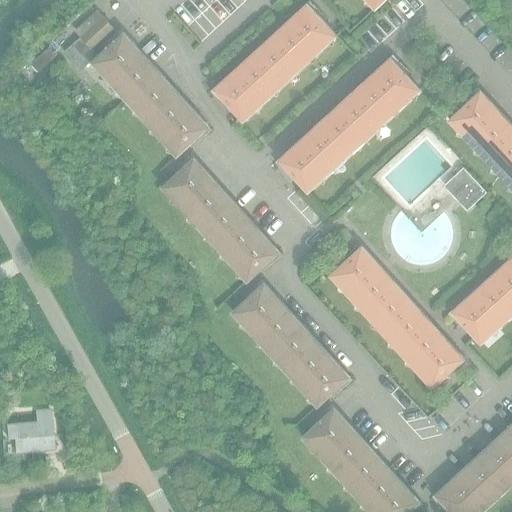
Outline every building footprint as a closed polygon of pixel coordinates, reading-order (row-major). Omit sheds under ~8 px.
[(366,0),(374,9),(383,0),(366,0)] [(291,25),(318,53),(337,36),(311,7),(291,25)] [(91,48),(109,32),(99,21),(81,37),(91,48)] [(318,53),(291,25),(273,41),(299,70),(318,53)] [(92,63),(109,82),(134,60),(116,40),(92,63)] [(299,70),(273,41),(255,58),(281,87),(299,70)] [(38,72),(56,56),(48,47),(30,64),(38,72)] [(281,87),(255,58),(236,75),(262,104),(281,87)] [(109,82),(126,100),(151,78),(134,60),(109,82)] [(374,78),(401,107),(420,90),(393,61),(374,78)] [(262,104),(236,75),(217,93),(243,121),(262,104)] [(126,100),(143,119),(167,96),(151,78),(126,100)] [(356,95),(382,124),(401,107),(374,78),(356,95)] [(448,120),(466,139),(495,113),(477,93),(448,120)] [(337,112),(364,141),(382,124),(356,95),(337,112)] [(143,119),(160,137),(184,115),(167,96),(143,119)] [(364,141),(337,112),(319,129),(345,158),(364,141)] [(483,158),(511,131),(495,113),(466,139),(483,158)] [(184,115),(160,137),(177,156),(202,134),(184,115)] [(345,158),(319,129),(301,146),(327,175),(345,158)] [(511,131),(483,158),(501,176),(511,165),(511,131)] [(327,175),(301,146),(281,163),(308,192),(327,175)] [(162,188),(180,207),(208,181),(191,162),(162,188)] [(511,188),(511,165),(501,176),(511,188)] [(180,207),(196,225),(225,199),(208,181),(180,207)] [(225,199),(196,225),(213,244),(242,218),(225,199)] [(213,244),(230,262),(258,236),(242,218),(213,244)] [(258,236),(230,262),(247,282),(276,256),(258,236)] [(347,295),(377,269),(359,249),(330,276),(347,295)] [(511,265),(511,264),(493,281),(511,302),(511,265)] [(347,295),(364,314),(393,287),(377,269),(347,295)] [(511,316),(511,302),(493,281),(474,298),(501,327),(511,316)] [(232,312),(249,331),(278,305),(261,286),(232,312)] [(393,287),(364,314),(381,332),(410,306),(393,287)] [(501,327),(474,298),(455,315),(481,344),(501,327)] [(266,350),(295,323),(278,305),(249,331),(266,350)] [(381,332),(398,351),(427,324),(410,306),(381,332)] [(266,350),(283,368),(312,342),(295,323),(266,350)] [(398,351),(415,369),(444,343),(427,324),(398,351)] [(283,368),(299,387),(328,360),(312,342),(283,368)] [(444,343),(415,369),(432,389),(461,362),(444,343)] [(328,360),(299,387),(317,406),(346,380),(328,360)] [(36,411),(37,422),(7,425),(8,438),(15,437),(16,451),(53,448),(51,410),(36,411)] [(302,436),(320,455),(348,429),(330,410),(302,436)] [(348,429),(320,455),(336,473),(365,448),(348,429)] [(511,430),(495,447),(511,465),(511,430)] [(477,464),(503,493),(511,484),(511,465),(495,447),(477,464)] [(336,473),(353,492),(381,466),(365,448),(336,473)] [(503,493),(477,464),(458,481),(485,510),(503,493)] [(353,492),(370,510),(398,484),(381,466),(353,492)] [(482,511),(485,510),(458,481),(439,498),(451,511),(482,511)] [(398,484),(370,510),(371,511),(406,511),(415,504),(398,484)]
